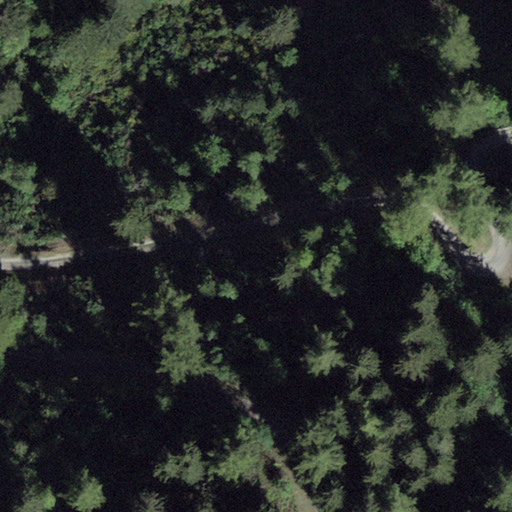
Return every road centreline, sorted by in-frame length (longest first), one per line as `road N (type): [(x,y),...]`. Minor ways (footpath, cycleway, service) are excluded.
road 1 (track): [(0,261),(152,247),(406,192),(427,199),(468,251),(498,261),(504,232),(480,170),(484,147),(511,134)]
road 2 (track): [(338,511),(319,471),(283,436),(261,393),(221,366),(178,358),(101,366),(0,347)]
